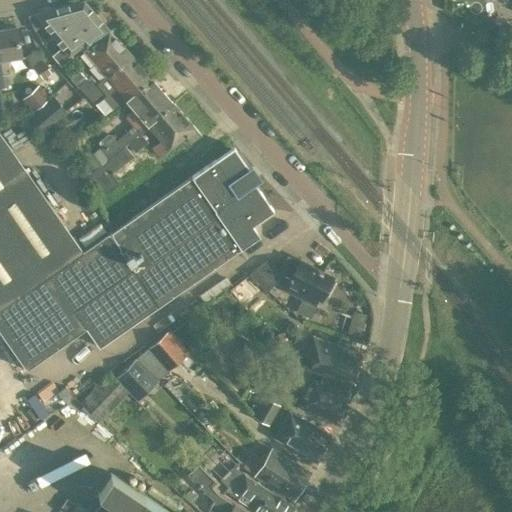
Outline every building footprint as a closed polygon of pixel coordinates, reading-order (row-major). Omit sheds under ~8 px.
[(42,23),(52,34),(73,18),(83,28),(97,17),(84,0),(34,13),(27,16),(34,30),(42,23)] [(83,49),(85,52),(110,31),(97,17),(83,28),(73,18),(52,34),(62,46),(51,56),(59,66),(84,46),(85,47),(83,49)] [(15,27),(0,29),(0,87),(8,86),(5,68),(3,68),(1,58),(20,55),(15,27)] [(110,31),(85,52),(107,77),(132,57),(110,31)] [(37,74),(38,73),(42,78),(50,72),(46,67),(48,66),(36,49),(25,56),(37,74)] [(125,99),(127,100),(151,79),(132,57),(107,77),(98,84),(85,95),(92,101),(103,92),(105,95),(102,97),(113,109),(125,99)] [(70,78),(85,95),(98,84),(89,74),(86,78),(79,70),(70,78)] [(132,126),(121,135),(128,143),(128,144),(139,134),(149,126),(148,125),(173,104),(151,79),(127,100),(134,109),(125,117),(132,126)] [(49,97),(37,85),(22,99),(33,111),(49,97)] [(29,117),(41,131),(66,111),(54,97),(29,117)] [(254,183),(230,149),(215,159),(81,249),(0,133),(0,128),(5,126),(1,118),(0,118),(0,332),(25,368),(84,327),(98,346),(258,235),(251,225),(272,210),(254,183)] [(125,147),(88,178),(89,179),(84,183),(89,189),(94,184),(101,194),(117,181),(111,173),(132,156),(125,147)] [(99,148),(84,160),(93,170),(108,159),(100,149),(99,148)] [(248,274),(243,278),(260,291),(263,288),(266,291),(283,273),(290,277),(284,289),(303,298),(306,292),(320,299),(331,277),(299,261),(296,265),(284,259),(278,271),(266,260),(248,274)] [(260,291),(243,278),(235,285),(249,300),(260,291)] [(236,301),(227,289),(201,308),(215,325),(229,314),(225,308),(236,301)] [(168,329),(160,336),(181,358),(188,351),(168,329)] [(321,372),(320,376),(348,388),(361,354),(308,334),(301,353),(313,357),(309,368),(321,372)] [(160,336),(131,362),(145,375),(149,372),(157,379),(181,358),(160,336)] [(109,372),(104,376),(124,396),(128,392),(145,375),(131,362),(114,377),(109,372)] [(124,396),(104,376),(80,402),(100,422),(124,396)] [(348,388),(320,376),(318,380),(308,376),(297,405),(336,420),(348,388)] [(264,395),(252,415),(268,424),(280,404),(264,395)] [(330,434),(289,411),(274,437),(315,460),(330,434)] [(255,474),(294,498),(310,472),(271,448),(255,474)] [(214,481),(196,463),(195,464),(190,459),(180,470),(212,500),(207,508),(212,511),(250,511),(225,496),(227,494),(212,484),(214,481)] [(197,462),(196,463),(214,481),(212,484),(227,494),(227,492),(257,511),(284,511),(290,503),(245,474),(244,475),(236,469),(228,482),(223,488),(197,462)] [(170,511),(110,472),(97,492),(103,496),(92,511),(170,511)] [(70,511),(86,511),(89,509),(77,501),(70,511)]
